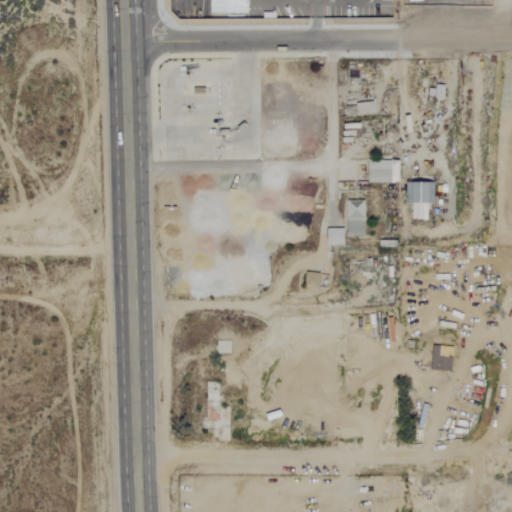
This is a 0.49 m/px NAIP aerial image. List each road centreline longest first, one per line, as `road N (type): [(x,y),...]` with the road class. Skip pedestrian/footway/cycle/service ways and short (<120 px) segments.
road 1 (secondary): [(133,451),(118,0)]
road 2 (residential): [(133,451),(511,448)]
road 3 (residential): [(121,42),(396,37)]
